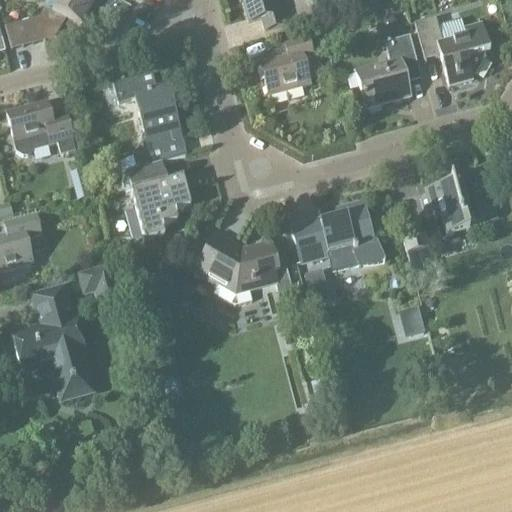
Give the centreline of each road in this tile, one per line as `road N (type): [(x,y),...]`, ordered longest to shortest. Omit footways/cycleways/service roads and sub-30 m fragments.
road 1 (residential): [(511,94),(497,120),(304,176)]
road 2 (residential): [(0,85),(156,43)]
road 3 (residential): [(236,138),(221,158),(231,196),(252,207),(295,192),(304,176)]
